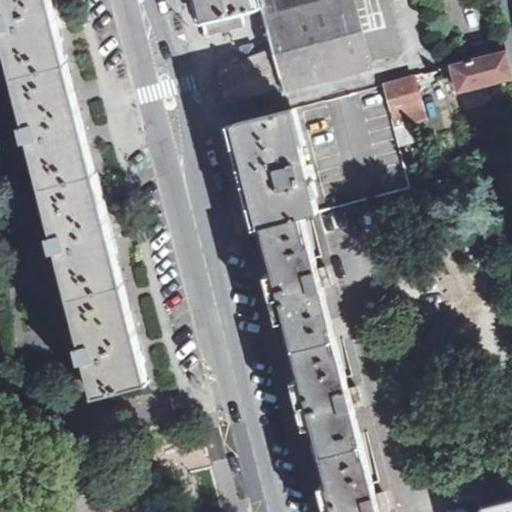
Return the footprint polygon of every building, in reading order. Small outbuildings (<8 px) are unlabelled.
[(0,0),(0,29),(2,29),(13,75),(23,111),(25,118),(26,123),(21,124),(25,140),(30,139),(33,153),(42,186),(50,217),(51,222),(47,223),(54,251),(59,250),(71,296),(78,324),(80,331),(74,332),(82,360),(86,359),(95,394),(138,383),(150,380),(139,337),(126,288),(124,282),(96,172),(87,137),(76,95),(67,61),(51,0),(0,0)] [(196,0),(202,21),(205,20),(242,10),(261,5),(259,0),(196,0)] [(259,0),(261,5),(269,36),(273,52),(240,61),(217,67),(227,106),(251,99),(375,67),(373,59),(357,0),(259,0)] [(388,0),(357,0),(373,59),(401,51),(388,0)] [(511,0),(494,0),(507,51),(511,67),(511,0)] [(242,10),(205,20),(207,30),(220,27),(225,25),(245,20),(242,10)] [(511,85),(511,67),(507,51),(453,66),(462,99),(511,85)] [(434,70),(416,75),(419,84),(436,80),(434,70)] [(415,75),(382,85),(399,146),(415,142),(409,123),(427,118),(415,75)] [(260,226),(306,215),(319,212),(293,109),(234,123),(240,143),(260,226)] [(306,215),(260,226),(273,272),(266,273),(269,284),(278,321),(285,320),(293,350),(300,378),(293,379),(298,398),(305,427),(312,425),(327,483),(320,485),(322,493),(327,511),(387,511),(391,511),(385,491),(379,493),(356,406),(363,404),(358,387),(351,388),(338,340),(324,285),(331,284),(326,264),(320,265),(306,215)] [(511,511),(511,496),(483,504),(484,511),(511,511)]
